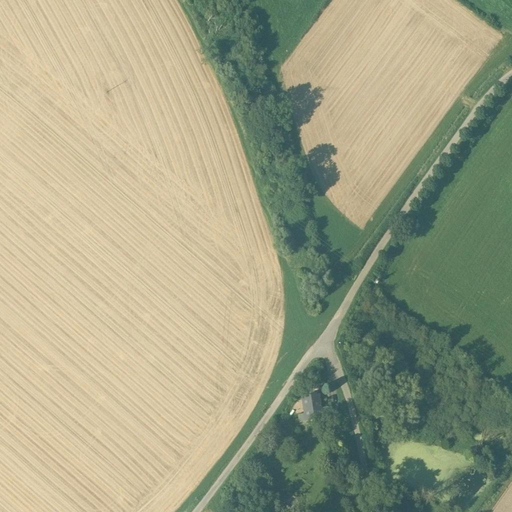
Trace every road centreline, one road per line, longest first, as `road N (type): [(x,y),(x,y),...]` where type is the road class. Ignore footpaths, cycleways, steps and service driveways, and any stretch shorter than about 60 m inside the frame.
road 1 (unclassified): [(324,343),(429,174),(511,73)]
road 2 (unclassified): [(197,511),(324,343)]
road 3 (unclassified): [(369,511),(324,343)]
